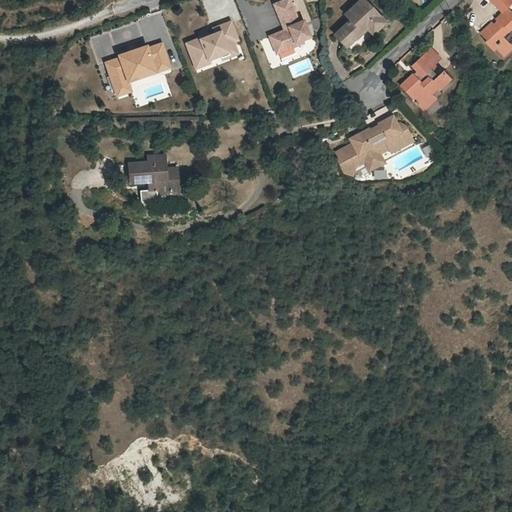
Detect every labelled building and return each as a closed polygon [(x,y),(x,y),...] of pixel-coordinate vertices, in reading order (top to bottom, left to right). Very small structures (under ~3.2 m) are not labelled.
[(301,21),(290,0),(283,0),(275,4),(285,26),(286,26),(285,30),(271,35),(277,51),(312,35),(304,20),(301,21)] [(360,0),(343,15),(349,21),(334,35),(345,47),(366,28),(371,33),(382,22),(361,0),(360,0)] [(497,27),(493,23),(483,32),(505,56),(511,49),(511,0),(491,0),(504,12),(498,18),(502,22),(497,27)] [(239,39),(232,21),(214,28),(216,34),(188,45),(197,69),(207,65),(209,60),(222,55),(222,54),(229,51),(227,44),(234,41),(239,39)] [(229,51),(222,54),(222,55),(224,59),(239,53),(234,41),(227,44),(229,51)] [(147,47),(137,51),(130,54),(119,57),(120,60),(106,65),(115,92),(130,87),(127,80),(156,70),(158,76),(171,71),(161,45),(148,49),(147,47)] [(413,66),(419,72),(404,86),(426,109),(437,99),(433,94),(439,88),(441,91),(452,79),(445,71),(442,74),(433,65),(437,62),(427,53),(413,66)] [(156,70),(127,80),(130,87),(159,78),(158,76),(156,70)] [(130,87),(115,92),(118,99),(132,94),(130,87)] [(371,135),(370,132),(369,130),(350,140),(353,145),(336,154),(340,160),(337,161),(344,174),(352,176),(355,168),(364,163),(366,166),(380,158),(378,155),(389,149),(391,153),(401,148),(399,144),(411,138),(405,127),(400,124),(397,126),(392,117),(379,125),(379,127),(381,130),(371,135)] [(381,130),(379,127),(370,132),(371,135),(381,130)] [(413,142),(411,138),(399,144),(401,148),(413,142)] [(169,176),(168,170),(167,156),(149,158),(150,164),(130,166),(132,185),(151,184),(151,192),(158,192),(159,195),(181,193),(179,175),(169,176)] [(383,164),(380,158),(366,166),(369,172),(383,164)] [(385,178),(384,170),(374,171),(375,179),(385,178)]
